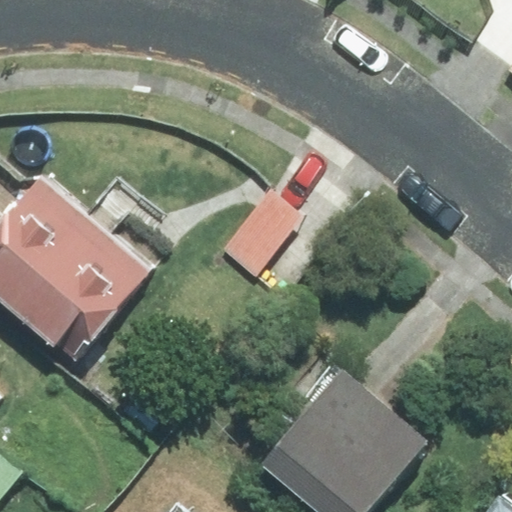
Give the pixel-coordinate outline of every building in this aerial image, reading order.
[(0,220),(0,298),(68,357),(145,270),(39,177),(0,220)] [(308,214),(269,186),(223,249),(263,278),(308,214)] [(263,466),(318,511),(363,511),(423,441),(341,373),(263,466)] [(0,492),(19,469),(0,454),(0,492)] [(510,511),(497,503),(489,511),(510,511)]
